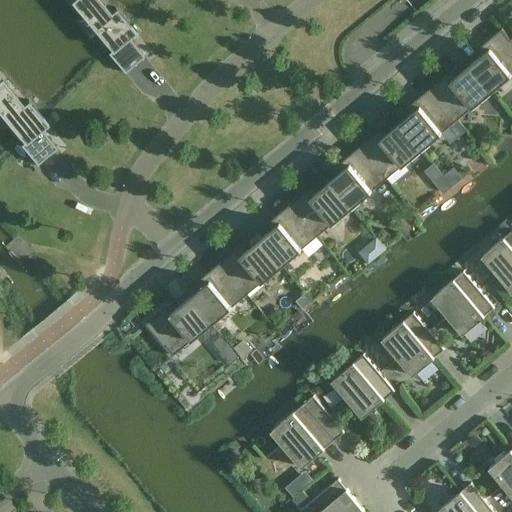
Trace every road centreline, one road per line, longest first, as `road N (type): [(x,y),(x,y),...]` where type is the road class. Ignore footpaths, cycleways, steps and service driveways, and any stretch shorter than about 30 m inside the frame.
road 1 (residential): [(48,459),(2,399),(462,0)]
road 2 (residential): [(393,462),(511,360)]
